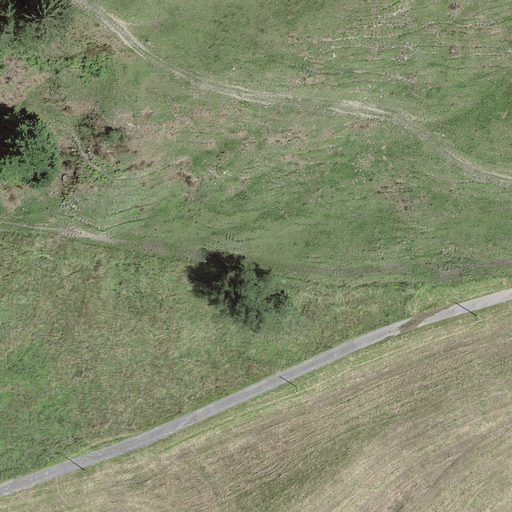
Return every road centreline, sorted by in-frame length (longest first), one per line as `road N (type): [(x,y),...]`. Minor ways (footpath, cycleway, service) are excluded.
road 1 (track): [(511,291),(0,495)]
road 2 (track): [(85,0),(149,58),(183,74),(230,91),(402,115),(461,165),(511,182)]
